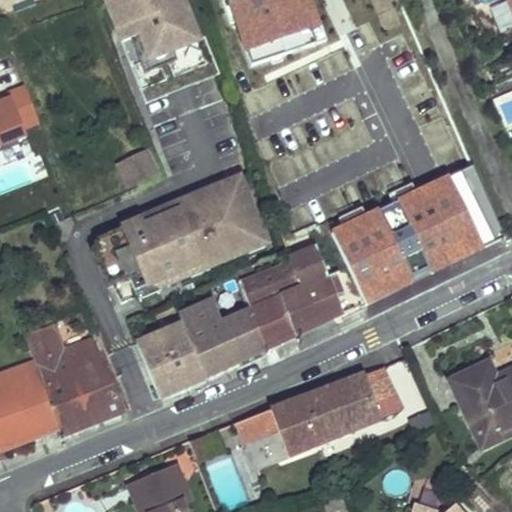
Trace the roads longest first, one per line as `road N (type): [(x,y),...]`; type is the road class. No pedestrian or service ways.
road 1 (residential): [(0,493),(117,437),(267,384),(511,263)]
road 2 (unknown): [(174,423),(82,244),(97,228),(209,182),(215,163),(195,103)]
